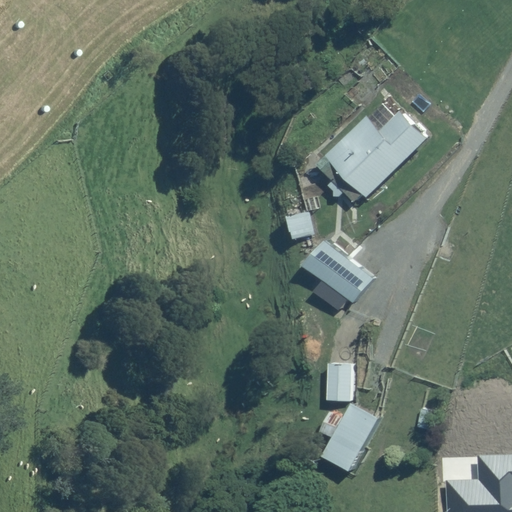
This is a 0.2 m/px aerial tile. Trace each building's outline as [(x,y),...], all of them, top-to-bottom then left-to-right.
[(377,112),(369,119),(323,163),(359,201),(368,193),(372,197),(438,136),(412,108),(391,127),(377,112)] [(295,215),(296,218),(302,240),(323,235),(317,209),(295,215)] [(332,241),(330,244),(314,265),(361,303),(380,279),(332,241)] [(388,417),(370,406),(360,401),(351,416),(339,409),(327,431),(339,437),(329,454),(357,471),(388,417)] [(428,404),(427,407),(422,425),(439,430),(445,409),(428,404)]
